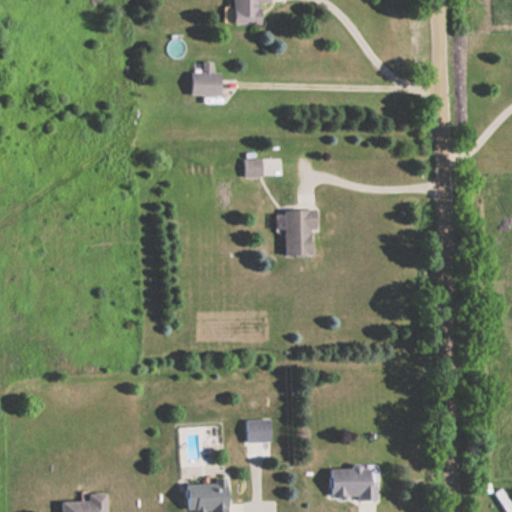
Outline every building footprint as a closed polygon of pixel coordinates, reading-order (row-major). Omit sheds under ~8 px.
[(231,0),(232,24),(260,24),(259,1),(284,0),(231,0)] [(219,95),(219,72),(210,72),(210,62),(202,62),(202,72),(189,72),(189,95),(219,95)] [(242,176),(260,176),(260,158),(242,158),(242,176)] [(282,210),(283,256),(310,256),(310,230),(315,230),(315,210),(282,210)] [(244,418),(244,440),(269,440),(269,418),(244,418)] [(329,465),(329,497),(375,497),(375,465),(329,465)] [(226,511),(226,479),(185,480),(185,509),(209,509),(208,511),(226,511)] [(105,511),(105,491),(86,491),(86,499),(60,500),(60,511),(105,511)]
